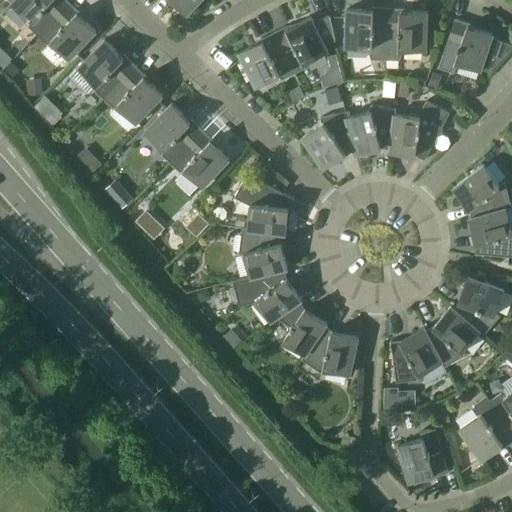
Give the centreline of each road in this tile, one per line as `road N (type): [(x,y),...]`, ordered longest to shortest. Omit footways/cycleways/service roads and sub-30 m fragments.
road 1 (secondary): [(299,511),(0,174)]
road 2 (secondary): [(0,260),(67,321),(236,511)]
road 3 (residential): [(511,481),(463,502),(407,507),(371,466),(379,297)]
road 4 (residential): [(337,207),(179,53)]
road 5 (residential): [(414,203),(511,103)]
road 6 (residential): [(379,297),(413,285),(425,271),(432,235),(414,203)]
road 7 (residential): [(337,207),(327,222),(325,257),(345,287),(379,297)]
